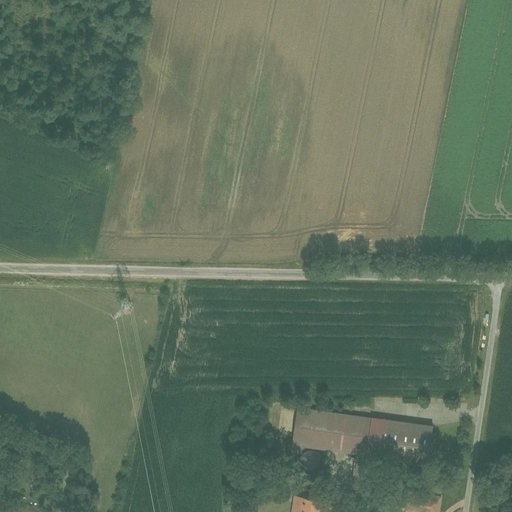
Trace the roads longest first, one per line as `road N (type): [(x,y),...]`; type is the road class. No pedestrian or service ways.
road 1 (unclassified): [(507,275),(0,270)]
road 2 (residential): [(469,511),(507,275)]
